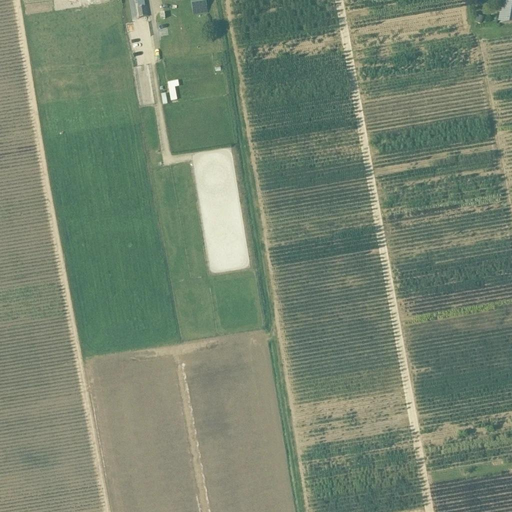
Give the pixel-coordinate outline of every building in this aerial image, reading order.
[(146,0),(143,0),(145,8),(138,9),(139,18),(148,17),(146,0)] [(205,0),(190,0),(191,0),(192,9),(207,7),(205,0)] [(511,23),(511,0),(502,0),(498,25),(511,23)] [(477,16),(474,23),(480,26),(483,19),(477,16)] [(174,88),(178,87),(177,80),(166,83),(170,102),(177,100),(174,88)]
